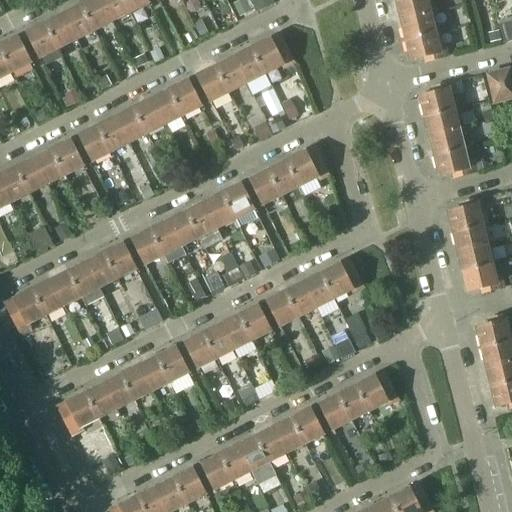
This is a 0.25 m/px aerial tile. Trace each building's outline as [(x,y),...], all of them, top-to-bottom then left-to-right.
[(99,0),(92,0),(80,6),(93,31),(111,22),(99,0)] [(121,0),(99,0),(111,22),(128,13),(121,0)] [(146,0),(121,0),(128,13),(148,3),(146,0)] [(244,0),(243,0),(234,5),(240,17),(250,12),(244,0)] [(272,0),(248,0),(255,14),(275,4),(272,0)] [(426,0),(410,0),(397,3),(402,23),(430,16),(426,0)] [(80,6),(62,15),(75,40),(93,31),(80,6)] [(75,40),(62,15),(45,24),(58,49),(75,40)] [(430,16),(402,23),(406,42),(435,35),(430,16)] [(201,20),(193,24),(201,38),(209,34),(201,20)] [(511,22),(498,26),(500,33),(501,32),(504,44),(511,41),(511,22)] [(62,58),(58,49),(45,24),(27,33),(44,68),(62,58)] [(193,32),(185,36),(189,44),(197,39),(193,32)] [(472,39),(472,37),(472,36),(471,35),(470,34),(469,33),(468,32),(466,32),(465,32),(463,33),(462,33),(462,34),(461,36),(461,37),(461,39),(462,40),(462,41),(463,42),(465,43),(466,43),(468,43),(469,42),(470,41),(471,40),(472,39)] [(498,32),(488,34),(490,43),(500,41),(498,32)] [(279,35),(252,49),(264,74),(292,60),(279,35)] [(435,35),(406,42),(411,61),(424,57),(425,62),(446,57),(444,46),(438,47),(435,35)] [(17,38),(0,47),(0,51),(11,73),(30,63),(17,38)] [(252,49),(234,58),(246,83),(264,74),(252,49)] [(159,50),(150,54),(155,64),(163,60),(159,50)] [(0,51),(0,78),(11,73),(0,51)] [(145,55),(133,61),(137,69),(149,64),(145,55)] [(234,58),(216,68),(228,93),(246,83),(234,58)] [(216,68),(197,77),(210,102),(228,93),(216,68)] [(511,88),(508,73),(489,77),(495,101),(511,96),(511,88)] [(107,76),(97,81),(102,91),(112,86),(107,76)] [(188,82),(167,92),(180,117),(201,107),(188,82)] [(433,94),(420,97),(425,119),(454,112),(450,97),(456,96),(453,84),(432,89),(433,94)] [(66,98),(62,100),(66,108),(80,101),(75,90),(64,95),(66,98)] [(167,92),(151,101),(163,126),(180,117),(167,92)] [(151,101),(133,110),(145,135),(163,126),(151,101)] [(289,101),(280,105),(288,122),(298,117),(289,101)] [(133,110),(115,119),(127,144),(145,135),(133,110)] [(42,111),(33,115),(37,123),(46,119),(42,111)] [(454,112),(425,119),(430,139),(459,132),(454,112)] [(492,112),(483,114),(485,123),(494,121),(492,112)] [(25,118),(18,122),(22,129),(29,125),(25,118)] [(115,119),(97,128),(110,153),(127,144),(115,119)] [(279,119),(267,125),(272,134),(273,136),(285,130),(279,119)] [(266,123),(254,129),(260,140),(272,134),(267,125),(266,123)] [(491,123),(481,126),(484,136),(494,133),(491,123)] [(97,128),(80,137),(92,162),(110,153),(97,128)] [(213,132),(207,135),(211,144),(218,141),(213,132)] [(459,132),(430,139),(435,158),(463,151),(459,132)] [(237,139),(230,142),(235,151),(242,147),(237,139)] [(70,142),(51,151),(63,176),(83,166),(70,142)] [(314,148),(286,162),(299,187),(327,173),(314,148)] [(51,151),(33,160),(46,185),(63,176),(51,151)] [(481,159),(472,162),(466,163),(463,151),(435,158),(439,176),(452,173),(453,178),(475,173),(484,170),(481,159)] [(33,160),(16,169),(28,194),(46,185),(33,160)] [(286,162),(268,171),(281,196),(299,187),(286,162)] [(181,166),(173,170),(177,178),(185,174),(181,166)] [(16,169),(0,177),(0,183),(10,203),(28,194),(16,169)] [(268,171),(250,180),(262,205),(281,196),(268,171)] [(0,183),(0,208),(10,203),(0,183)] [(240,185),(220,195),(233,220),(253,210),(240,185)] [(148,186),(140,190),(145,200),(153,196),(148,186)] [(124,194),(115,198),(119,206),(128,201),(124,194)] [(220,195),(202,204),(215,229),(233,220),(220,195)] [(461,210),(448,213),(454,235),(482,228),(478,212),(484,211),(481,199),(460,205),(461,210)] [(202,204),(185,213),(198,238),(215,229),(202,204)] [(511,204),(503,206),(506,220),(511,218),(511,204)] [(185,213),(167,222),(180,247),(198,238),(185,213)] [(167,222),(150,231),(162,256),(180,247),(167,222)] [(65,226),(56,230),(61,241),(70,236),(65,226)] [(45,227),(27,236),(37,256),(55,247),(45,227)] [(482,228),(454,235),(458,254),(487,247),(482,228)] [(150,231),(132,240),(145,265),(162,256),(150,231)] [(29,244),(17,250),(22,259),(33,253),(29,244)] [(123,245),(104,254),(117,279),(135,270),(123,245)] [(487,247),(458,254),(463,273),(491,266),(487,247)] [(12,251),(0,256),(0,270),(17,261),(12,251)] [(274,251),(260,258),(265,269),(279,262),(274,251)] [(104,254),(85,264),(98,289),(117,279),(104,254)] [(349,260),(320,275),(333,300),(361,285),(349,260)] [(249,263),(236,269),(243,281),(255,275),(249,263)] [(85,264),(67,273),(80,298),(98,289),(85,264)] [(491,266),(463,273),(468,292),(480,289),(482,294),(503,289),(500,277),(494,279),(491,266)] [(236,269),(222,277),(228,289),(243,281),(236,269)] [(67,273),(50,282),(62,307),(80,298),(67,273)] [(216,274),(204,280),(210,292),(222,286),(216,274)] [(320,275),(302,284),(314,309),(333,300),(320,275)] [(195,280),(187,284),(195,301),(204,297),(195,280)] [(50,282),(32,291),(45,316),(62,307),(50,282)] [(302,284),(284,293),(297,318),(314,309),(302,284)] [(32,291),(5,305),(18,330),(45,316),(32,291)] [(284,293),(267,302),(279,327),(297,318),(284,293)] [(257,307),(238,316),(250,341),(270,331),(257,307)] [(157,311),(139,320),(145,330),(162,321),(157,311)] [(510,343),(507,328),(511,326),(511,314),(488,320),(489,325),(477,328),(482,349),(510,343)] [(238,316),(220,325),(233,350),(250,341),(238,316)] [(129,325),(120,329),(127,341),(135,337),(129,325)] [(220,325),(203,334),(215,359),(233,350),(220,325)] [(117,330),(107,335),(113,346),(122,341),(117,330)] [(365,332),(354,337),(360,349),(371,344),(365,332)] [(203,334),(185,343),(197,368),(215,359),(203,334)] [(89,338),(82,342),(86,350),(93,346),(89,338)] [(348,340),(335,346),(342,361),(355,354),(348,340)] [(511,350),(510,343),(482,349),(486,369),(511,362),(511,350)] [(175,348),(156,358),(169,383),(188,373),(175,348)] [(333,349),(323,354),(329,365),(339,360),(333,349)] [(316,355),(303,362),(307,371),(321,364),(316,355)] [(156,358),(139,367),(151,392),(169,383),(156,358)] [(511,362),(486,369),(491,388),(511,382),(511,362)] [(139,367),(120,376),(133,401),(151,392),(139,367)] [(383,373),(355,387),(368,412),(396,398),(383,373)] [(289,375),(279,380),(283,388),(293,383),(289,375)] [(120,376),(102,385),(115,410),(133,401),(120,376)] [(511,382),(491,388),(496,408),(509,405),(510,410),(511,409),(511,382)] [(102,385),(84,394),(97,419),(115,410),(102,385)] [(251,385),(237,391),(246,408),(259,401),(251,385)] [(355,387),(337,396),(349,421),(368,412),(355,387)] [(84,394),(58,408),(70,433),(97,419),(84,394)] [(337,396),(319,405),(332,430),(349,421),(337,396)] [(231,401),(219,406),(224,415),(235,410),(231,401)] [(310,410),(290,420),(303,445),(322,435),(310,410)] [(290,420),(273,428),(286,454),(303,445),(290,420)] [(202,421),(192,426),(196,435),(206,430),(202,421)] [(273,428),(255,438),(268,463),(286,454),(273,428)] [(255,438),(237,447),(250,472),(268,463),(255,438)] [(237,447),(220,455),(233,480),(250,472),(237,447)] [(387,454),(378,458),(382,466),(391,461),(387,454)] [(134,455),(124,460),(128,467),(137,463),(134,455)] [(220,455),(202,465),(214,490),(233,480),(220,455)] [(115,460),(103,466),(109,476),(120,470),(115,460)] [(368,463),(355,470),(359,478),(372,472),(368,463)] [(192,470),(173,480),(185,505),(205,495),(192,470)] [(173,480),(155,488),(167,511),(170,511),(185,505),(173,480)] [(316,484),(304,490),(308,497),(320,492),(316,484)] [(418,485),(389,500),(395,511),(426,511),(431,510),(418,485)] [(167,511),(155,488),(138,497),(145,511),(167,511)] [(304,493),(294,498),(298,506),(308,501),(304,493)] [(145,511),(138,497),(110,511),(145,511)] [(395,511),(389,500),(372,508),(374,511),(395,511)]
